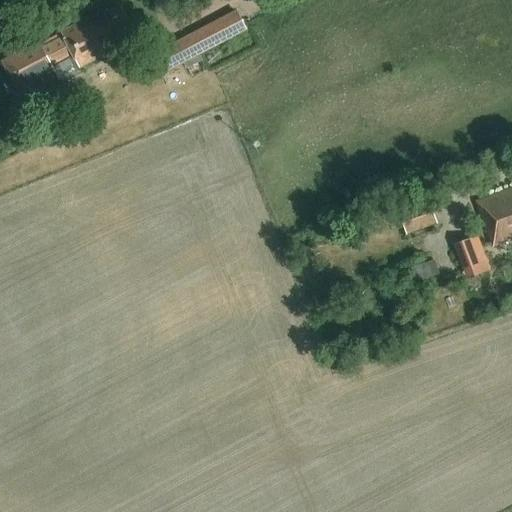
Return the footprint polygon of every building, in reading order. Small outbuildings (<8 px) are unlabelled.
[(106,9),(59,35),(45,43),(42,44),(37,35),(1,55),(18,88),(53,70),(60,84),(86,71),(84,67),(109,54),(106,47),(134,33),(120,7),(108,13),(106,9)] [(160,72),(239,29),(228,10),(188,31),(149,53),(160,72)] [(511,185),(478,198),(494,243),(511,236),(511,185)] [(407,233),(437,222),(430,201),(400,211),(407,233)] [(479,234),(451,244),(462,274),(490,265),(479,234)] [(386,276),(390,290),(401,287),(397,274),(386,276)]
